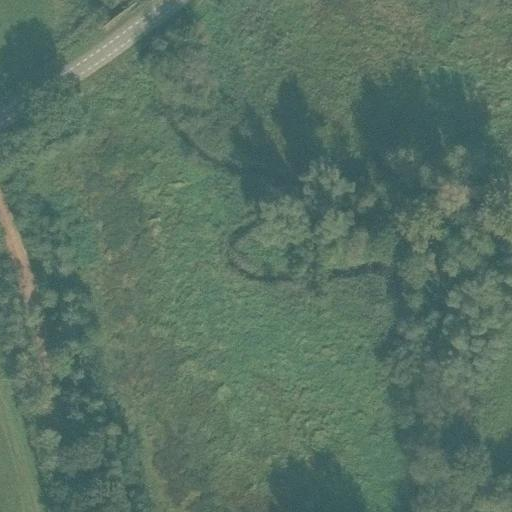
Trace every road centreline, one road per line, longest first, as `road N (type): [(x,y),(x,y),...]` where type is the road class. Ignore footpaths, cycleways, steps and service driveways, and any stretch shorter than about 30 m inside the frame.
road 1 (track): [(0,218),(81,511)]
road 2 (tertiary): [(0,119),(174,0)]
